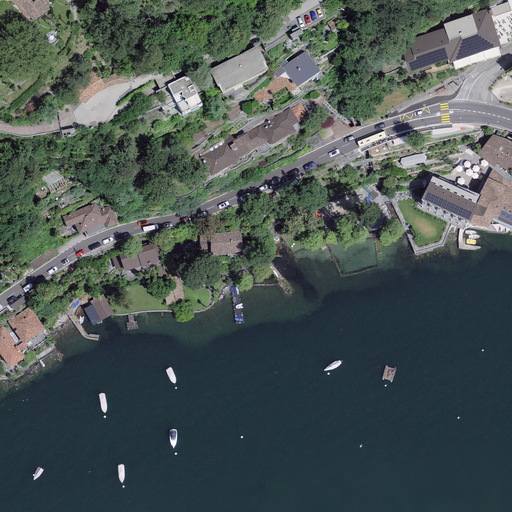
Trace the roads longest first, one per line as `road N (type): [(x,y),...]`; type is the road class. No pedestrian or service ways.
road 1 (primary): [(0,303),(91,243),(222,203),(382,129),(467,111)]
road 2 (residential): [(302,0),(97,112),(0,124)]
